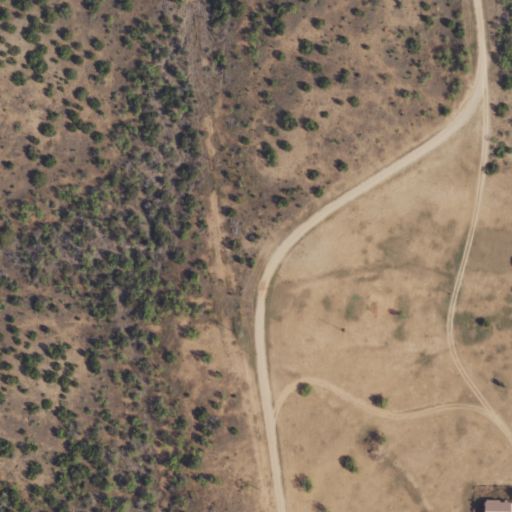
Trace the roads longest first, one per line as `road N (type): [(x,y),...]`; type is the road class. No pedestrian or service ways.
road 1 (track): [(457,139),(444,157),(262,238),(241,284),(236,386),(251,401),(262,467),(277,483),(281,511)]
road 2 (track): [(472,0),(479,106),(457,139),(454,396),(510,478)]
